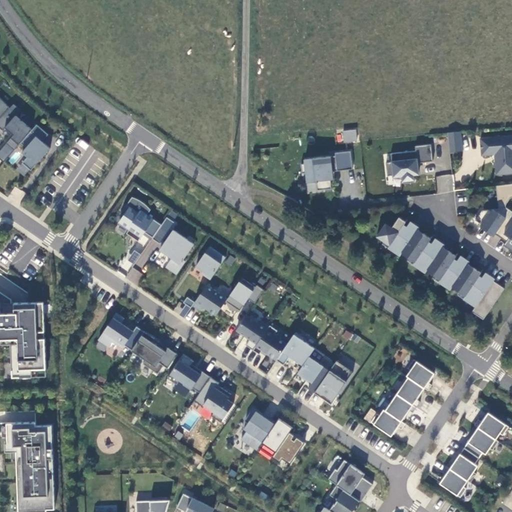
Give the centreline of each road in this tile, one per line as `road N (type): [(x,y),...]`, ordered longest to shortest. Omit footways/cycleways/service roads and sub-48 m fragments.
road 1 (residential): [(0,203),(403,475)]
road 2 (secondary): [(0,1),(80,91),(231,196)]
road 3 (secondary): [(231,196),(483,365)]
road 4 (unclassified): [(231,196),(242,164),(246,0)]
road 5 (residential): [(483,365),(403,475)]
